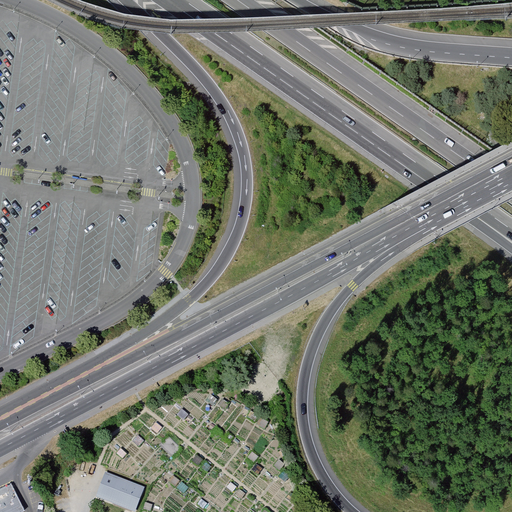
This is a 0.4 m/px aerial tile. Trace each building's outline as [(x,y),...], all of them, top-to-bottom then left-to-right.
[(211,396),(208,401),(213,406),(217,401),(211,396)] [(223,397),(219,403),(226,408),(230,402),(223,397)] [(183,410),(178,415),(186,422),(190,416),(183,410)] [(253,411),(249,417),(257,422),(261,416),(253,411)] [(262,419),(259,425),(266,429),(269,423),(262,419)] [(157,423),(153,430),(159,434),(163,428),(157,423)] [(218,428),(214,434),(221,440),(225,434),(218,428)] [(229,434),(225,439),(230,443),(234,438),(229,434)] [(139,437),(135,442),(140,447),(145,442),(139,437)] [(182,449),(169,437),(160,446),(174,458),(182,449)] [(122,449),(117,454),(124,460),(129,456),(122,449)] [(253,452),(248,458),(256,464),(260,458),(253,452)] [(196,459),(195,461),(201,467),(206,461),(197,454),(195,458),(196,459)] [(208,462),(203,470),(208,474),(214,467),(208,462)] [(280,462),(276,466),(282,471),(286,466),(280,462)] [(253,472),(261,478),(265,472),(257,466),(253,472)] [(105,473),(96,497),(135,511),(145,488),(105,473)] [(287,473),(282,480),(287,483),(292,477),(287,473)] [(174,477),(170,482),(177,488),(181,483),(174,477)] [(232,483),(228,488),(234,493),(238,488),(232,483)] [(184,485),(179,489),(185,494),(189,489),(184,485)] [(26,511),(14,486),(0,492),(0,511),(26,511)] [(241,491),(237,496),(244,501),(248,495),(241,491)] [(290,494),(286,499),(292,503),(295,498),(290,494)] [(202,500),(199,504),(206,509),(209,504),(202,500)]
